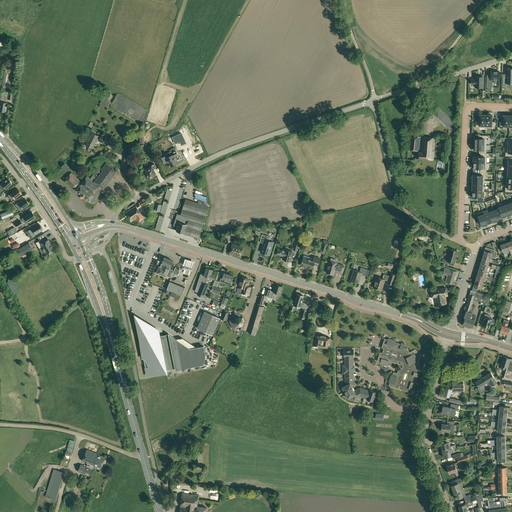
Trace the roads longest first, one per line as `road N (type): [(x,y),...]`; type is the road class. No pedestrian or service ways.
road 1 (unclassified): [(112,222),(122,206),(218,154),(374,100)]
road 2 (primary): [(407,315),(132,228)]
road 3 (residential): [(511,107),(465,105),(460,241)]
road 4 (unclassified): [(142,455),(59,429),(0,424)]
road 5 (unclassified): [(374,100),(511,56)]
road 6 (unclassified): [(415,218),(395,188),(374,100)]
